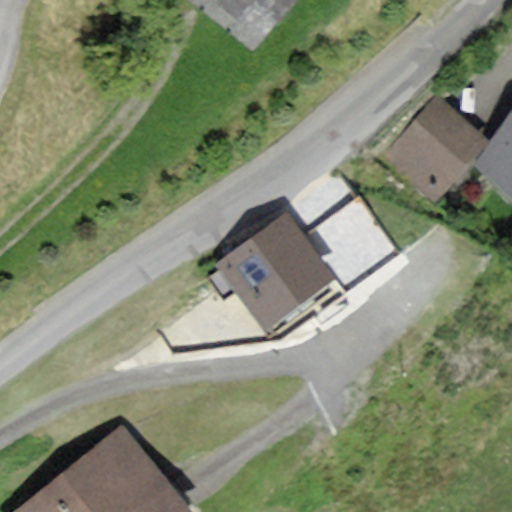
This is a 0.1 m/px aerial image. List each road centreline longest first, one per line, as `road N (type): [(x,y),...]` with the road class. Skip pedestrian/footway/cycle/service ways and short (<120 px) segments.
road 1 (unclassified): [(484,0),(304,150),(0,363)]
road 2 (track): [(179,15),(147,83),(109,137),(0,245)]
